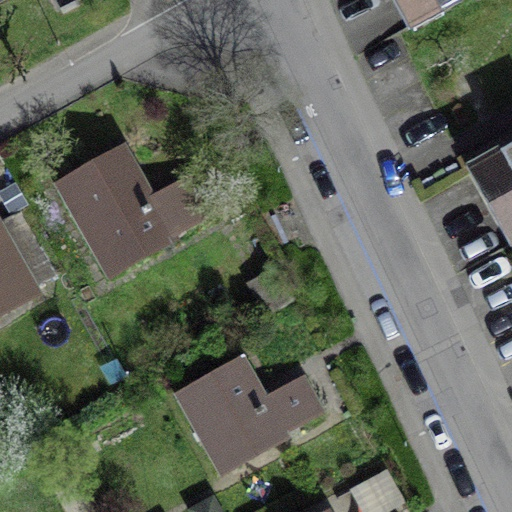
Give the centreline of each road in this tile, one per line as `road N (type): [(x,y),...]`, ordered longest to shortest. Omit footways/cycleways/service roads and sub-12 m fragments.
road 1 (residential): [(262,0),(511,511)]
road 2 (residential): [(0,117),(210,0)]
